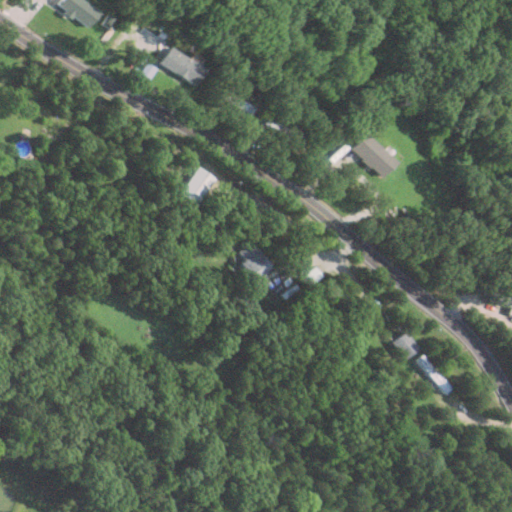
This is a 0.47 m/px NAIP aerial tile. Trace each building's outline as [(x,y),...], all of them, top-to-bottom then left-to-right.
[(54,0),(52,3),(80,28),(93,14),(77,0),(54,0)] [(153,62),(187,85),(197,69),(163,47),(153,62)] [(292,135),(275,124),(271,128),(289,140),(292,135)] [(346,147),(376,177),(390,163),(360,133),(346,147)] [(210,178),(193,166),(173,193),(189,205),(210,178)] [(263,269),(250,242),(231,252),(244,279),(263,269)] [(318,275),(311,266),(295,279),(302,288),(318,275)] [(511,299),(490,292),(488,300),(511,308),(511,299)] [(388,342),(403,358),(416,347),(402,331),(388,342)]
